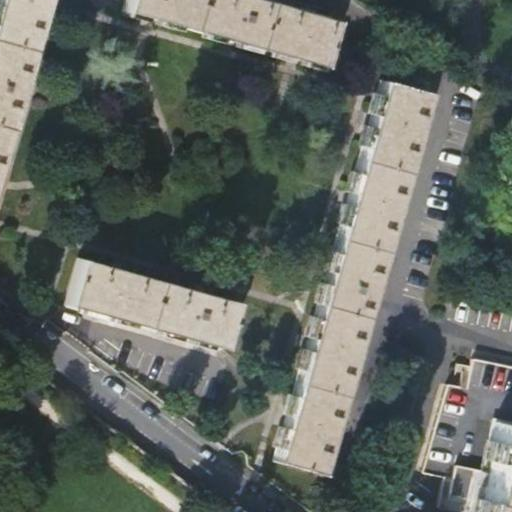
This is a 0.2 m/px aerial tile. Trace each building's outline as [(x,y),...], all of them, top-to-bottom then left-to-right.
[(0,0),(0,153),(44,0),(0,0)] [(332,21),(258,0),(124,0),(122,9),(320,65),(332,21)] [(426,94),(380,81),(276,461),(320,474),(426,94)] [(115,263),(158,276),(162,264),(119,251),(115,263)] [(235,303),(77,258),(66,303),(223,347),(235,303)] [(452,481),(456,467),(474,392),(511,400),(511,369),(471,361),(464,389),(446,385),(423,474),(452,481)] [(511,511),(511,427),(495,424),(484,473),(478,502),(476,511),(511,511)] [(484,473),(456,467),(452,481),(449,496),(478,502),(484,473)]
